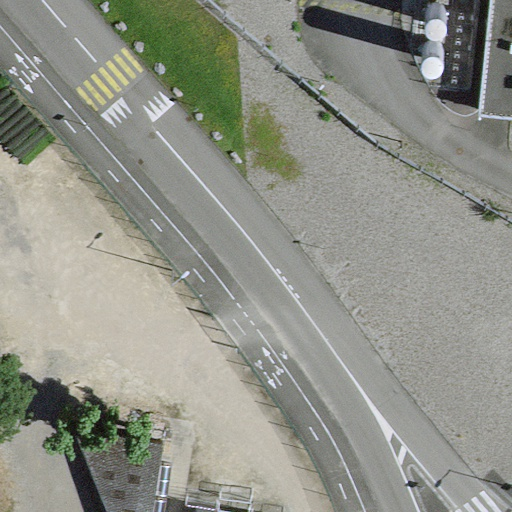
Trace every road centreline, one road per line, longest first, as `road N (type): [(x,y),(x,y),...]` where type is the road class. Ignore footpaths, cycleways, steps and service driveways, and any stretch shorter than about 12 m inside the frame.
road 1 (residential): [(41,0),(226,210),(350,377)]
road 2 (residential): [(478,511),(350,377)]
road 3 (residential): [(350,377),(399,511)]
